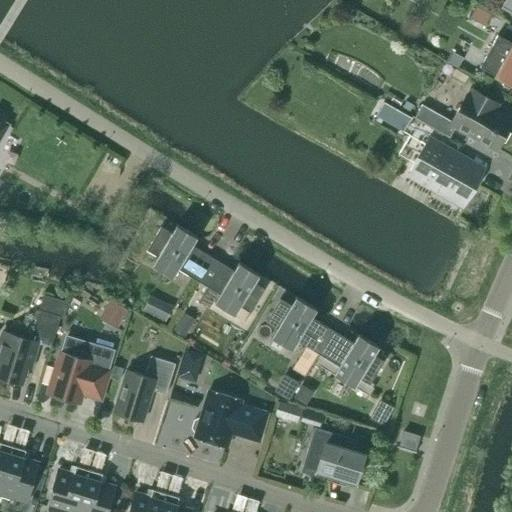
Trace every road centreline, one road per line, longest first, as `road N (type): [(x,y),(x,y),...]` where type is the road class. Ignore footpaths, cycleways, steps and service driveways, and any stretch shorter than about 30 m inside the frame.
road 1 (unclassified): [(481,344),(380,294),(0,61)]
road 2 (residential): [(328,511),(0,409)]
road 3 (unclassified): [(426,511),(481,344)]
